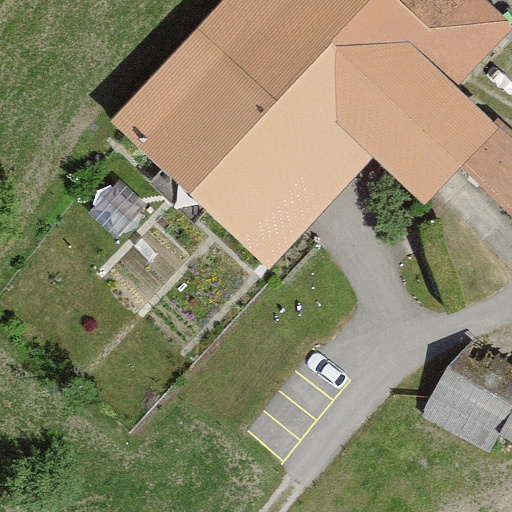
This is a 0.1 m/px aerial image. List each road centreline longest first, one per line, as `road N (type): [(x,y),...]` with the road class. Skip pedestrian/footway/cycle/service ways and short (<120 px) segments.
road 1 (track): [(403,342),(270,511)]
road 2 (track): [(363,264),(403,342),(484,332),(511,315)]
